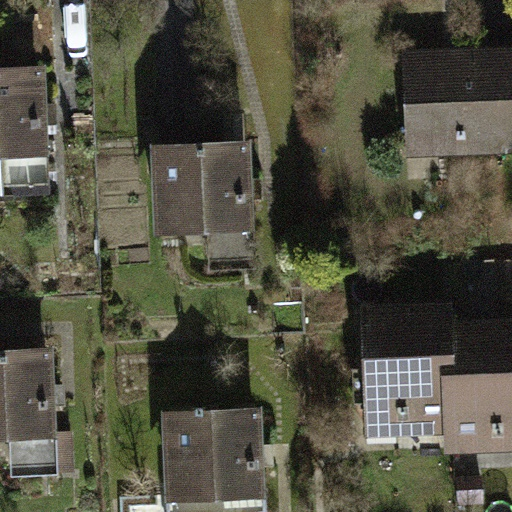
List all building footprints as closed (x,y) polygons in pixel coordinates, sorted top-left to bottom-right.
[(511,133),(511,53),(404,58),(408,138),(511,133)] [(1,173),(44,172),(41,71),(0,71),(0,140),(1,173)] [(205,253),(233,253),(232,223),(247,223),(245,140),(156,142),(158,223),(204,222),(205,253)] [(440,295),(366,297),(369,426),(444,424),(441,313),(440,295)] [(444,447),(511,445),(511,310),(441,313),(444,424),(444,447)] [(49,360),(0,360),(0,448),(17,448),(18,485),(51,484),(49,360)] [(253,408),(170,411),(173,504),(257,501),(253,408)]
